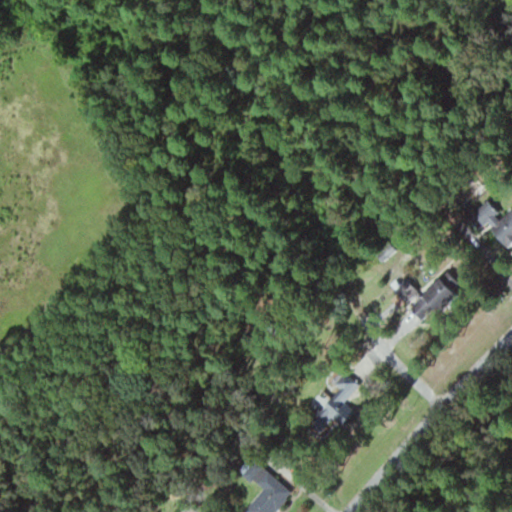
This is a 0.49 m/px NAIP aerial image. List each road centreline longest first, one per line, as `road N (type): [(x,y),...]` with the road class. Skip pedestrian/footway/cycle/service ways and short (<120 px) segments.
road 1 (residential): [(440,406),(336,282),(196,0)]
road 2 (residential): [(347,511),(511,333)]
